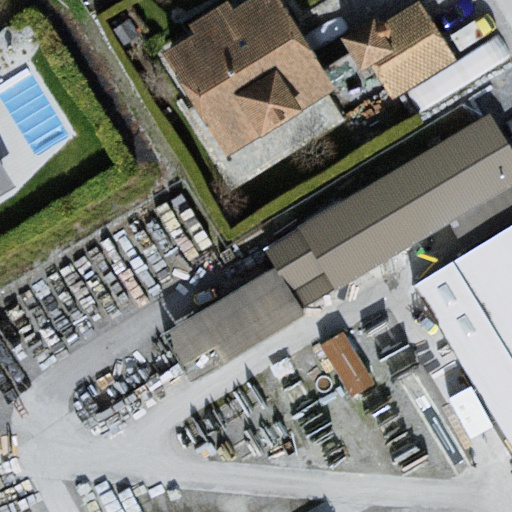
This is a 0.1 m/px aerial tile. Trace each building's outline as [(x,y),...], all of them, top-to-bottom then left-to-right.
[(245,0),(165,50),(224,145),(326,81),(275,0),(245,0)] [(408,0),(345,36),(383,104),(450,67),(412,0),(408,0)] [(186,374),(511,188),(511,174),(481,121),(254,250),(266,271),(161,331),(186,374)] [(0,200),(12,194),(0,171),(0,200)] [(511,238),(419,297),(511,443),(511,238)]
